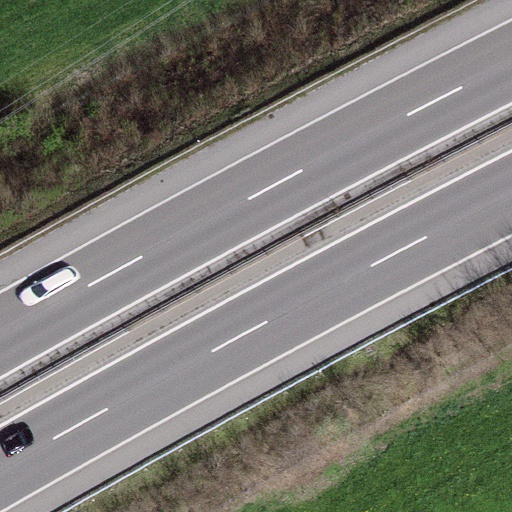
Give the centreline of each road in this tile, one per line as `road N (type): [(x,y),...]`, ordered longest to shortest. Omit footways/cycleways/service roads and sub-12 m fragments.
road 1 (motorway): [(0,474),(511,196)]
road 2 (motorway): [(511,59),(0,334)]
